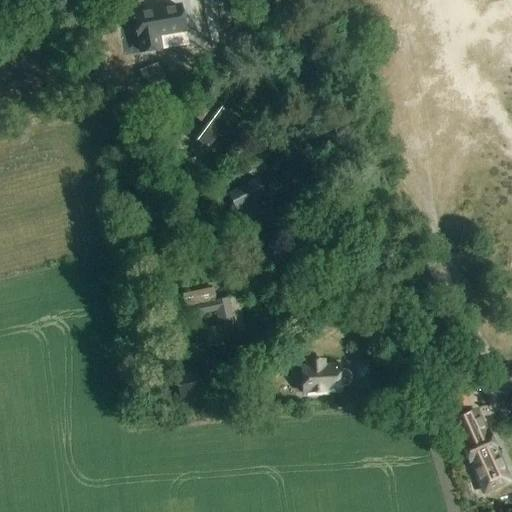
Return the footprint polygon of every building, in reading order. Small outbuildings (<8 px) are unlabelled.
[(139,59),(158,56),(155,38),(183,34),(179,7),(133,14),(137,41),(139,59)] [(156,105),(170,99),(157,66),(137,74),(140,83),(146,81),(156,105)] [(209,101),(186,129),(183,132),(205,150),(217,135),(225,142),(237,127),(229,121),(231,119),(209,101)] [(254,180),(225,196),(234,213),(239,210),(243,219),(228,226),(236,241),(265,227),(257,212),(256,212),(251,204),(264,197),(254,180)] [(234,300),(216,304),(213,291),(182,297),(185,310),(194,308),(196,319),(213,315),(216,330),(201,333),(204,349),(220,345),(218,340),(241,335),(234,300)] [(162,338),(165,351),(180,348),(177,334),(162,338)] [(204,377),(218,375),(215,358),(199,362),(201,367),(172,372),(179,404),(208,398),(204,377)] [(339,392),(346,389),(350,382),(350,377),(345,370),(337,368),(337,367),(322,368),(322,362),(305,363),(305,368),(300,369),(302,395),(339,393),(339,392)] [(238,382),(239,396),(251,395),(250,382),(238,382)] [(443,388),(449,414),(473,409),(468,383),(443,388)] [(470,414),(455,421),(462,436),(465,444),(461,446),(475,476),(484,494),(509,482),(501,464),(487,434),(481,437),(477,429),(470,414)]
